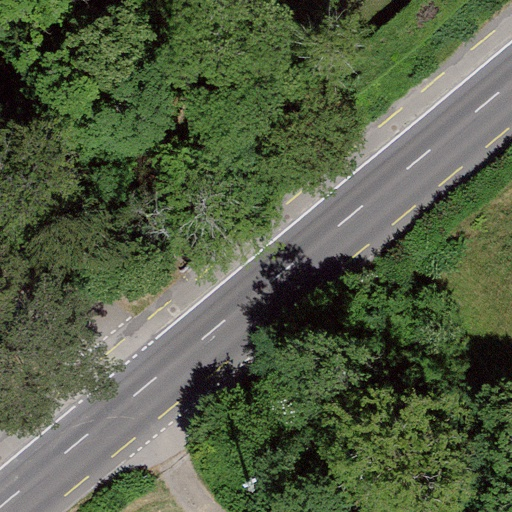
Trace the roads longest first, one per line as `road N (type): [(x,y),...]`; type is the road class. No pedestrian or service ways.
road 1 (primary): [(0,508),(511,81)]
road 2 (track): [(209,511),(189,488),(144,387)]
